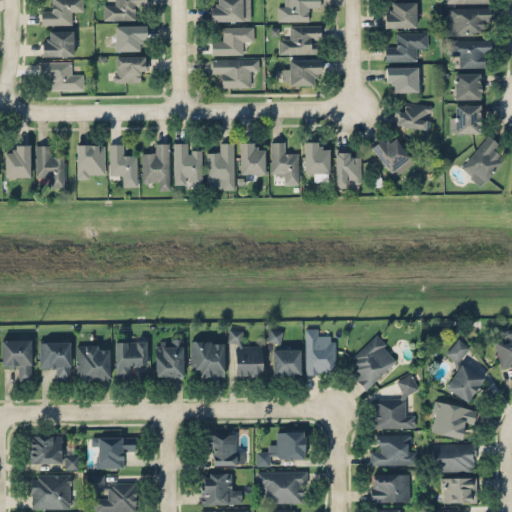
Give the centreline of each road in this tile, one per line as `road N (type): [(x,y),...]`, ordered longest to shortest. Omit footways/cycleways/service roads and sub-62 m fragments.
road 1 (residential): [(0,101),(72,115),(336,115)]
road 2 (residential): [(335,409),(0,412)]
road 3 (residential): [(359,0),(361,116),(336,115)]
